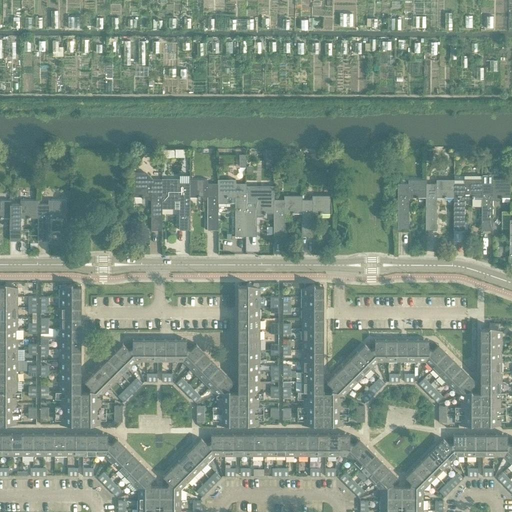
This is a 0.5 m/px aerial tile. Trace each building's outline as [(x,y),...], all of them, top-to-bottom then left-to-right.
[(185,150),(163,150),(163,158),(175,158),(175,157),(185,157),(185,150)] [(134,172),(134,197),(144,197),(151,201),(151,212),(151,230),(162,230),(162,208),(162,179),(152,179),(146,172),(134,172)] [(162,179),(162,208),(175,208),(175,200),(179,200),(179,230),(190,230),(190,196),(190,183),(180,183),(180,179),(162,179)] [(218,202),(218,183),(208,183),(208,179),(190,179),(190,183),(190,196),(207,196),(207,230),(218,230),(218,202)] [(246,236),(245,198),(245,183),(236,183),(236,179),(218,179),(218,183),(218,202),(229,202),(229,196),(235,197),(235,236),(246,236)] [(426,197),(426,184),(426,180),(409,180),(409,184),(398,184),(398,230),(409,230),(409,197),(426,197)] [(426,184),(426,197),(426,230),(437,230),(436,197),(454,197),(454,184),(454,180),(436,180),(436,184),(426,184)] [(454,184),(454,197),(454,230),(465,230),(464,197),(482,197),(482,184),(482,180),(465,180),(465,184),(454,184)] [(482,184),(482,197),(482,230),(493,230),(493,197),(510,197),(510,180),(493,180),(493,184),(482,184)] [(245,198),(246,236),(257,236),(257,212),(273,213),(273,198),(273,195),(256,194),(256,198),(245,198)] [(273,198),(273,213),(274,213),(274,236),(285,236),(284,212),(302,212),(302,198),(302,194),(284,194),(284,199),(273,198)] [(302,198),(302,212),(302,236),(313,236),(312,212),(330,212),(330,195),(312,194),(312,198),(302,198)] [(0,217),(10,217),(10,203),(10,199),(0,199),(0,217)] [(10,203),(10,217),(10,240),(21,240),(21,217),(38,217),(38,203),(38,199),(20,199),(20,203),(10,203)] [(38,203),(38,217),(38,240),(49,241),(49,217),(66,217),(66,199),(49,199),(49,203),(38,203)] [(4,285),(0,284),(0,296),(17,296),(17,287),(5,282),(4,285)] [(72,283),(60,288),(60,296),(81,296),(81,285),(73,285),(72,283)] [(242,285),(239,285),(239,296),(242,296),(260,296),(260,288),(247,283),(246,285),(242,285)] [(314,283),(301,288),(301,296),(320,297),(323,297),(323,285),(320,285),(315,285),(314,283)] [(17,296),(0,296),(0,306),(17,307),(17,296)] [(81,296),(60,296),(60,307),(81,307),(81,296)] [(242,296),(239,296),(239,307),(242,307),(260,307),(260,296),(242,296)] [(320,297),(301,296),(301,307),(320,307),(323,307),(323,297),(320,297)] [(17,307),(0,306),(0,317),(17,317),(17,307)] [(81,307),(60,307),(60,317),(81,317),(81,307)] [(242,307),(239,307),(239,318),(242,318),(260,317),(260,307),(242,307)] [(320,307),(301,307),(301,318),(320,318),(323,318),(323,307),(320,307)] [(17,317),(0,317),(0,327),(17,328),(17,317)] [(81,317),(60,317),(60,328),(81,328),(81,317)] [(242,318),(239,318),(239,328),(242,328),(260,328),(260,317),(242,318)] [(320,318),(301,318),(301,328),(320,328),(323,328),(323,318),(320,318)] [(484,328),(480,328),(480,339),(484,339),(501,339),(501,332),(490,326),(488,328),(484,328)] [(0,327),(0,338),(17,338),(17,328),(0,327)] [(81,328),(60,328),(60,338),(81,338),(81,328)] [(242,328),(239,328),(239,339),(242,338),(260,338),(260,328),(242,328)] [(320,328),(301,328),(301,339),(320,339),(323,339),(323,328),(320,328)] [(17,338),(0,338),(0,349),(17,349),(17,338)] [(81,338),(60,338),(60,349),(81,349),(81,338)] [(242,338),(239,339),(239,349),(242,349),(260,349),(260,338),(242,338)] [(133,348),(131,348),(136,361),(144,361),(144,343),(144,339),(133,339),(133,343),(133,348)] [(155,340),(144,339),(144,343),(144,361),(155,361),(155,353),(155,343),(155,340)] [(320,339),(301,339),(301,349),(320,350),(323,350),(323,339),(320,339)] [(484,339),(480,339),(480,350),(484,350),(501,349),(501,339),(484,339)] [(164,340),(155,340),(155,343),(155,353),(155,361),(157,361),(162,361),(164,361),(164,351),(164,340)] [(176,340),(164,340),(164,351),(164,361),(176,361),(176,343),(176,340)] [(187,340),(176,340),(176,343),(176,361),(183,361),(189,348),(187,348),(187,343),(187,340)] [(375,348),(373,349),(378,362),(386,362),(386,340),(375,340),(375,348)] [(397,340),(386,340),(386,362),(397,362),(397,352),(397,343),(397,340)] [(406,340),(397,340),(397,343),(397,352),(397,362),(399,362),(406,362),(406,350),(406,340)] [(418,340),(406,340),(406,350),(406,362),(418,361),(418,340)] [(429,340),(418,340),(418,361),(425,361),(431,349),(429,348),(429,340)] [(123,343),(115,351),(118,354),(130,367),(136,361),(131,348),(129,349),(125,346),(123,343)] [(365,343),(357,351),(373,367),(378,362),(373,349),(371,349),(365,343)] [(189,348),(183,361),(188,367),(202,354),(204,351),(196,344),(194,346),(191,349),(189,348)] [(431,349),(425,361),(430,367),(446,352),(438,344),(433,349),(431,349)] [(17,349),(0,349),(0,359),(17,360),(17,349)] [(81,349),(60,349),(60,360),(81,360),(81,349)] [(242,349),(239,349),(239,360),(242,360),(260,360),(260,349),(242,349)] [(320,350),(301,349),(301,360),(320,360),(323,360),(323,350),(320,350)] [(484,350),(480,350),(480,360),(484,360),(501,360),(501,349),(484,350)] [(115,351),(107,359),(110,361),(123,374),(130,367),(118,354),(115,351)] [(202,354),(188,367),(196,374),(209,361),(212,359),(204,351),(202,354)] [(357,351),(350,359),(365,374),(373,367),(357,351)] [(446,352),(430,367),(438,374),(454,359),(446,352)] [(17,360),(0,359),(0,370),(17,370),(17,360)] [(107,359),(100,366),(103,369),(115,382),(123,374),(110,361),(107,359)] [(209,361),(196,374),(203,382),(217,369),(219,366),(212,359),(209,361)] [(350,359),(342,366),(358,382),(365,374),(350,359)] [(454,359),(438,374),(445,382),(461,367),(454,359)] [(81,360),(60,360),(60,370),(81,370),(81,360)] [(242,360),(239,360),(238,371),(242,370),(260,370),(260,360),(242,360)] [(320,360),(301,360),(301,371),(320,371),(323,371),(323,360),(320,360)] [(484,360),(480,360),(480,371),(484,371),(501,371),(501,360),(484,360)] [(100,366),(92,374),(95,376),(95,377),(108,389),(115,382),(103,369),(100,366)] [(217,369),(203,382),(211,389),(224,376),(227,374),(219,366),(217,369)] [(342,366),(335,374),(350,389),(358,382),(342,366)] [(461,367),(445,382),(453,389),(469,374),(461,367)] [(17,370),(0,370),(0,380),(17,381),(17,370)] [(81,370),(60,370),(60,381),(81,381),(81,370)] [(242,370),(238,371),(238,381),(242,381),(260,381),(260,370),(242,370)] [(320,371),(301,371),(301,381),(320,381),(323,381),(323,371),(320,371)] [(484,371),(480,371),(480,382),(484,382),(501,381),(501,371),(484,371)] [(92,374),(84,381),(87,384),(90,387),(90,389),(102,395),(108,389),(95,377),(95,376),(92,374)] [(224,376),(211,389),(216,395),(230,389),(229,388),(232,384),(234,382),(227,374),(224,376)] [(335,374),(327,382),(332,387),(332,389),(345,395),(350,389),(335,374)] [(469,374),(453,389),(458,394),(472,390),(471,388),(477,382),(469,374)] [(133,381),(139,386),(142,383),(137,377),(133,381)] [(180,386),(185,381),(182,377),(176,383),(180,386)] [(379,377),(376,381),(381,387),(385,383),(379,377)] [(422,387),(428,381),(424,378),(419,383),(422,387)] [(17,381),(0,380),(0,391),(21,391),(21,381),(17,381)] [(81,381),(60,381),(60,392),(77,392),(81,392),(81,381)] [(139,386),(133,381),(130,385),(135,390),(139,386)] [(184,390),(189,385),(185,381),(180,386),(184,390)] [(242,381),(238,381),(238,391),(242,391),(260,392),(260,381),(242,381)] [(320,381),(301,381),(301,392),(323,392),(323,381),(320,381)] [(372,385),(377,390),(381,387),(376,381),(372,385)] [(428,381),(422,387),(426,390),(431,385),(428,381)] [(484,382),(480,382),(480,392),(484,392),(501,392),(501,381),(484,382)] [(131,394),(135,390),(130,385),(126,388),(131,394)] [(189,385),(184,390),(188,394),(193,388),(189,385)] [(377,390),(372,385),(368,389),(374,394),(377,390)] [(430,394),(435,389),(431,385),(426,390),(430,394)] [(122,392),(128,398),(131,394),(126,388),(122,392)] [(193,388),(188,394),(191,397),(197,392),(193,388)] [(84,392),(81,392),(81,402),(84,402),(102,402),(102,395),(90,389),(89,392),(84,392)] [(230,389),(216,395),(216,402),(235,402),(238,402),(238,391),(235,391),(230,391),(230,389)] [(326,392),(323,392),(323,402),(326,402),(345,402),(345,395),(332,389),(331,392),(326,392)] [(374,394),(368,389),(365,392),(370,398),(374,394)] [(433,398),(439,392),(435,389),(430,394),(433,398)] [(472,390),(458,394),(458,402),(477,402),(480,402),(480,392),(477,392),(472,392),(472,390)] [(21,391),(0,391),(0,401),(17,402),(17,398),(21,398),(21,391)] [(242,391),(238,391),(238,402),(242,402),(260,402),(260,398),(264,398),(264,392),(260,392),(242,391)] [(60,392),(55,392),(55,398),(59,398),(59,402),(77,402),(81,402),(81,392),(77,392),(60,392)] [(128,398),(122,392),(118,396),(124,401),(128,398)] [(197,392),(191,397),(195,401),(200,396),(197,392)] [(301,392),(297,392),(297,398),(301,398),(301,402),(320,402),(323,402),(323,392),(301,392)] [(370,398),(365,392),(361,396),(366,401),(370,398)] [(439,392),(433,398),(437,402),(443,396),(439,392)] [(484,392),(480,392),(480,402),(484,402),(501,402),(501,399),(505,399),(505,392),(501,392),(484,392)] [(17,402),(0,401),(0,412),(21,413),(21,406),(17,406),(17,402)] [(59,406),(55,406),(56,412),(77,413),(81,413),(81,402),(77,402),(59,402),(59,406)] [(84,402),(81,402),(81,413),(84,413),(106,413),(106,406),(102,406),(102,402),(84,402)] [(216,407),(213,407),(213,413),(235,413),(238,413),(238,402),(235,402),(216,402),(216,407)] [(242,402),(238,402),(238,413),(242,413),(264,413),(264,407),(260,407),(260,402),(242,402)] [(301,406),(297,406),(297,413),(320,413),(323,413),(323,402),(320,402),(301,402),(301,406)] [(326,402),(323,402),(323,413),(326,413),(348,413),(348,407),(344,407),(345,402),(326,402)] [(458,407),(454,407),(454,413),(477,413),(480,413),(480,402),(477,402),(458,402),(458,407)] [(484,402),(480,402),(480,413),(484,413),(505,414),(505,407),(501,407),(501,402),(484,402)] [(21,413),(0,412),(0,423),(18,424),(18,419),(21,419),(21,413)] [(77,413),(56,412),(56,419),(59,419),(59,424),(77,424),(81,424),(81,413),(77,413)] [(84,413),(81,413),(81,424),(84,424),(100,424),(101,424),(102,424),(102,419),(106,419),(106,413),(84,413)] [(235,413),(213,413),(213,419),(216,419),(216,424),(235,424),(238,424),(238,413),(235,413)] [(242,413),(238,413),(238,424),(242,424),(260,424),(260,419),(264,419),(264,413),(242,413)] [(320,413),(297,413),(297,419),(301,419),(301,424),(320,424),(323,424),(323,413),(320,413)] [(326,413),(323,413),(323,424),(326,424),(344,424),(344,420),(348,420),(348,413),(326,413)] [(477,413),(454,413),(454,420),(459,420),(459,424),(469,424),(477,424),(480,424),(480,413),(477,413)] [(484,413),(480,413),(480,424),(484,424),(502,424),(502,420),(505,420),(505,414),(484,413)] [(12,434),(1,434),(1,447),(1,456),(12,456),(12,434)] [(23,434),(12,434),(12,456),(23,456),(23,434)] [(33,434),(23,434),(23,456),(33,456),(33,434)] [(44,434),(33,434),(33,456),(44,456),(44,434)] [(54,434),(44,434),(44,456),(54,456),(54,434)] [(65,434),(54,434),(54,456),(65,456),(65,434)] [(76,434),(65,434),(65,456),(76,456),(76,448),(76,434)] [(85,434),(76,434),(76,448),(76,456),(83,456),(85,456),(85,447),(85,434)] [(96,434),(85,434),(85,447),(85,456),(96,456),(96,434)] [(108,434),(96,434),(96,456),(104,456),(110,443),(108,442),(108,434)] [(211,442),(209,443),(214,456),(222,456),(222,434),(211,434),(211,442)] [(233,434),(222,434),(222,456),(233,456),(233,447),(233,437),(233,434)] [(243,434),(233,434),(233,437),(233,447),(233,456),(235,456),(240,456),(243,456),(243,447),(243,434)] [(254,434),(243,434),(243,447),(243,456),(254,456),(254,434)] [(265,434),(254,434),(254,456),(265,456),(265,434)] [(275,434),(265,434),(265,456),(275,456),(275,434)] [(286,434),(275,434),(275,456),(286,456),(286,434)] [(297,434),(286,434),(286,456),(296,456),(297,434)] [(307,434),(297,434),(296,456),(307,456),(307,434)] [(318,434),(307,434),(307,456),(318,456),(318,445),(318,434)] [(328,434),(318,434),(318,445),(318,456),(320,456),(325,456),(328,456),(328,446),(328,438),(328,434)] [(339,434),(328,434),(328,438),(328,446),(328,456),(339,456),(339,434)] [(350,434),(339,434),(339,456),(346,456),(352,443),(350,442),(350,434)] [(453,442),(451,443),(457,456),(464,456),(464,434),(453,434),(453,442)] [(476,434),(464,434),(464,456),(476,456),(476,448),(476,438),(476,434)] [(485,434),(476,434),(476,438),(476,448),(476,456),(478,456),(483,456),(485,456),(485,448),(485,434)] [(496,434),(485,434),(485,448),(485,456),(496,456),(496,434)] [(507,434),(496,434),(496,456),(504,456),(509,443),(507,443),(507,434)] [(110,443),(104,456),(110,461),(125,446),(117,438),(112,444),(110,443)] [(201,438),(193,446),(209,461),(214,456),(209,443),(207,444),(201,438)] [(352,443),(346,456),(352,461),(367,446),(360,438),(354,444),(352,443)] [(443,438),(436,446),(451,461),(457,456),(451,443),(449,444),(443,438)] [(125,446),(110,461),(117,468),(133,453),(125,446)] [(193,446),(186,453),(201,469),(209,461),(193,446)] [(367,446),(352,461),(359,469),(375,454),(367,446)] [(436,446),(428,453),(444,469),(451,461),(436,446)] [(133,453),(117,468),(125,476),(140,461),(133,453)] [(186,453),(178,461),(194,476),(201,469),(186,453)] [(428,453),(421,461),(436,476),(444,469),(428,453)] [(375,454),(359,469),(367,476),(382,461),(375,454)] [(140,461),(125,476),(132,483),(148,468),(140,461)] [(178,461),(171,468),(187,483),(194,476),(178,461)] [(382,461),(367,476),(374,484),(390,469),(382,461)] [(421,461),(413,468),(429,484),(436,476),(421,461)] [(148,468),(132,483),(138,489),(151,484),(150,482),(156,476),(148,468)] [(171,468),(163,476),(169,482),(168,484),(181,489),(187,483),(171,468)] [(413,468),(405,476),(408,479),(411,482),(410,484),(423,489),(429,484),(413,468)] [(390,469),(374,484),(380,489),(393,484),(392,482),(398,476),(390,469)] [(102,481),(107,476),(103,472),(98,477),(102,481)] [(212,475),(217,481),(221,477),(216,472),(212,475)] [(343,481),(349,476),(345,472),(340,477),(343,481)] [(454,476),(459,481),(463,478),(458,472),(454,476)] [(501,481),(506,476),(503,472),(497,477),(501,481)] [(208,479),(214,485),(217,481),(212,475),(208,479)] [(107,476),(102,481),(105,485),(111,479),(107,476)] [(347,485),(353,479),(349,476),(343,481),(347,485)] [(450,479),(456,485),(459,481),(454,476),(450,479)] [(506,476),(501,481),(505,485),(510,480),(506,476)] [(111,479),(105,485),(109,488),(114,483),(111,479)] [(214,485),(208,479),(205,483),(210,488),(214,485)] [(353,479),(347,485),(351,488),(356,483),(353,479)] [(456,485),(450,479),(447,483),(452,489),(456,485)] [(114,483),(109,488),(113,492),(118,487),(114,483)] [(206,492),(210,488),(205,483),(201,487),(206,492)] [(356,483),(351,488),(355,492),(360,487),(356,483)] [(452,489),(447,483),(443,487),(448,492),(452,489)] [(151,484),(138,489),(138,497),(156,497),(159,497),(159,486),(151,486),(151,484)] [(163,486),(159,486),(159,497),(181,497),(181,489),(168,484),(167,486),(163,486)] [(393,484),(380,489),(380,497),(398,497),(402,497),(402,486),(394,486),(393,484)] [(410,486),(402,486),(402,497),(423,497),(423,489),(410,484),(410,486)] [(118,487),(113,492),(116,496),(122,490),(118,487)] [(202,496),(206,492),(201,487),(197,490),(202,496)] [(360,487),(355,492),(359,496),(364,490),(360,487)] [(448,492),(443,487),(439,491),(445,496),(448,492)] [(156,497),(138,497),(138,507),(156,507),(159,507),(159,497),(156,497)] [(181,497),(159,497),(159,507),(181,507),(181,497)] [(398,497),(380,497),(380,508),(398,508),(402,508),(402,497),(398,497)] [(423,497),(402,497),(402,508),(423,508),(423,497)]
